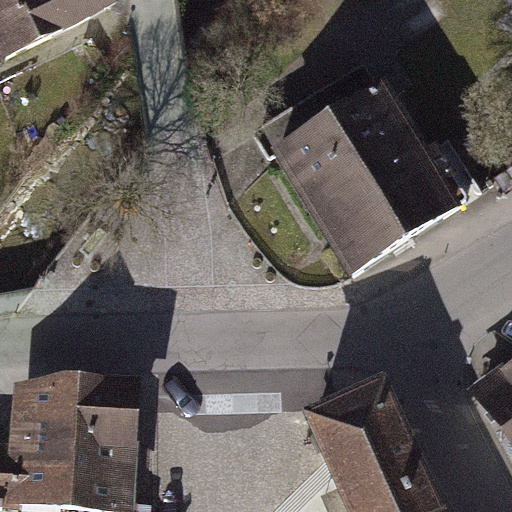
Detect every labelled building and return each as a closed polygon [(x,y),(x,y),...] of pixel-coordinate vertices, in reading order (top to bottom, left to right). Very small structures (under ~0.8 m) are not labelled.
[(0,0),(0,60),(123,3),(121,0),(0,0)] [(365,68),(260,136),(354,280),(472,204),(438,151),(425,160),(365,68)] [(511,174),(503,182),(511,194),(511,174)] [(511,374),(478,401),(506,439),(511,434),(511,374)] [(66,387),(19,395),(15,454),(0,452),(0,511),(132,511),(138,391),(66,387)] [(439,511),(381,391),(306,426),(345,511),(439,511)]
